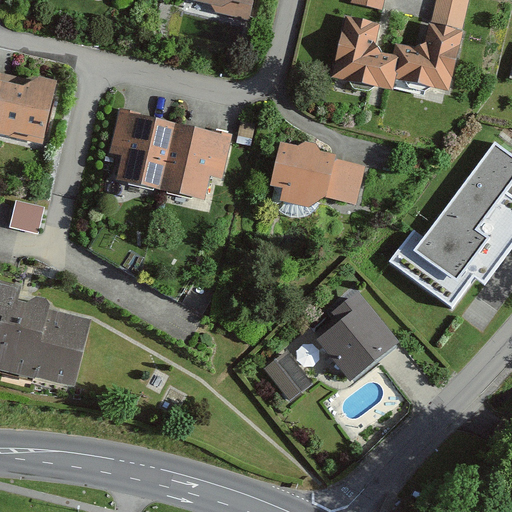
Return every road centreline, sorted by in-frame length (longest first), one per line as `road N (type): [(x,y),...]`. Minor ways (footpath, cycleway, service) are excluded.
road 1 (secondary): [(0,452),(125,468),(280,511)]
road 2 (residential): [(292,0),(278,65),(254,87),(230,91),(96,64)]
road 3 (residential): [(334,511),(511,333)]
road 4 (residential): [(96,64),(51,254)]
road 5 (residential): [(51,254),(192,339)]
